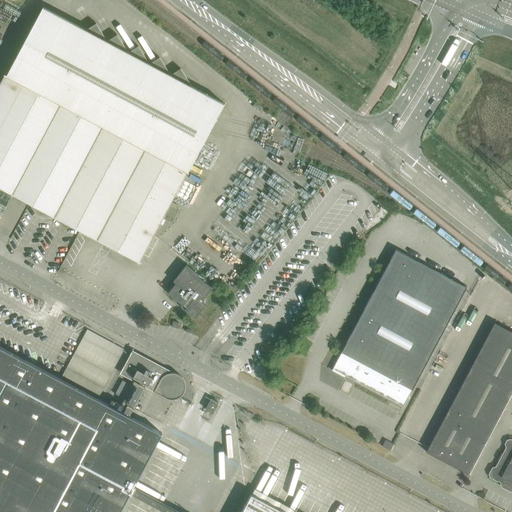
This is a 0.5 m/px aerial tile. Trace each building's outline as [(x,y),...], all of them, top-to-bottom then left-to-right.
[(5,74),(0,82),(0,188),(139,262),(187,171),(188,172),(187,171),(223,103),(192,87),(180,69),(170,75),(159,57),(149,64),(138,46),(128,52),(117,35),(107,41),(96,23),(85,30),(43,7),(6,75),(4,73),(4,74),(5,74)] [(345,376),(403,406),(466,287),(395,249),(332,370),(344,377),(345,376)] [(212,288),(212,287),(197,276),(198,274),(186,265),(173,281),(175,283),(167,293),(183,305),(184,304),(187,307),(185,309),(195,318),(205,305),(204,303),(205,303),(205,302),(205,301),(205,300),(205,299),(205,298),(204,297),(212,288)] [(469,474),(511,392),(511,331),(494,322),(425,451),(469,474)] [(129,416),(145,384),(140,381),(123,413),(120,411),(123,406),(111,400),(109,405),(59,379),(0,347),(0,511),(119,511),(161,433),(129,416)] [(155,389),(153,391),(166,398),(167,398),(168,399),(169,399),(170,399),(171,399),(173,399),(174,399),(175,399),(176,399),(177,398),(179,397),(181,396),(182,394),(183,393),(184,392),(184,391),(185,390),(185,389),(185,388),(185,387),(185,386),(185,385),(185,383),(185,382),(184,381),(184,379),(183,378),(182,377),(181,376),(180,375),(179,375),(179,374),(177,373),(175,373),(174,373),(173,372),(171,372),(143,357),(142,358),(148,361),(146,364),(145,364),(144,364),(143,364),(143,365),(143,366),(143,367),(143,368),(144,368),(142,371),(136,368),(134,367),(134,366),(133,366),(132,364),(131,363),(131,362),(131,361),(130,360),(130,359),(130,358),(130,356),(130,355),(128,354),(119,370),(140,381),(145,384),(155,389)] [(211,398),(205,409),(212,412),(218,402),(211,398)] [(492,468),(489,474),(490,477),(497,480),(500,479),(501,485),(511,490),(511,439),(507,441),(505,444),(506,448),(496,468),(492,468)] [(385,440),(382,446),(390,450),(393,444),(385,440)] [(284,511),(251,494),(241,511),(284,511)]
